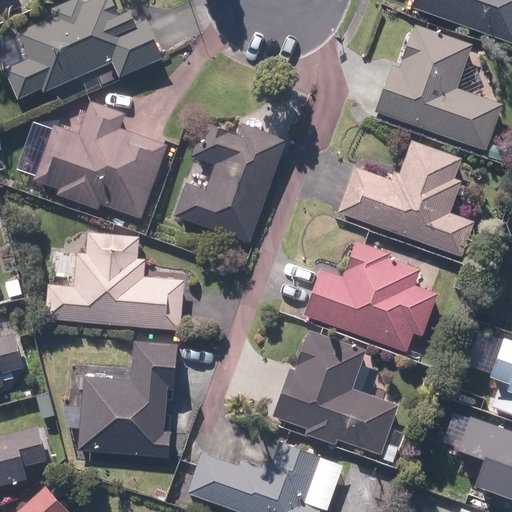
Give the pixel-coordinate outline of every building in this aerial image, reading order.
[(4,61),(17,90),(110,51),(118,69),(159,51),(138,3),(112,14),(106,0),(96,0),(11,36),(19,54),(4,61)] [(511,0),(413,0),(413,2),(511,30),(511,25),(511,0)] [(393,65),(378,105),(487,146),(503,103),(454,85),(469,44),(418,25),(402,69),(393,65)] [(81,140),(51,130),(36,174),(142,210),(164,144),(88,118),(81,140)] [(248,235),(281,134),(233,119),(230,128),(204,119),(194,150),(220,159),(210,189),(187,181),(177,211),(248,235)] [(356,164),(342,203),(459,243),(467,220),(441,211),(460,156),(413,141),(403,171),(395,169),(392,176),(356,164)] [(52,282),(50,311),(180,319),(183,274),(149,273),(150,254),(145,250),(145,230),(91,226),(89,253),(81,252),(79,283),(52,282)] [(324,267),(308,309),(418,352),(436,309),(450,264),(359,233),(347,271),(324,267)] [(360,348),(310,327),(276,408),(306,420),(304,426),(339,441),(341,435),(375,449),(396,400),(346,380),(360,348)] [(511,328),(510,328),(495,371),(511,376),(511,386),(511,388),(511,328)] [(0,360),(24,355),(17,331),(0,335),(0,360)] [(132,378),(87,374),(82,442),(163,448),(171,339),(135,337),(132,378)] [(486,462),(480,483),(511,493),(511,421),(472,409),(458,453),(486,462)] [(0,477),(21,472),(18,459),(40,454),(37,440),(51,436),(46,415),(0,425),(0,477)] [(203,449),(189,485),(261,511),(314,511),(318,504),(302,499),(320,452),(283,439),(275,462),(254,454),(249,467),(203,449)] [(53,511),(63,504),(45,482),(9,511),(53,511)]
